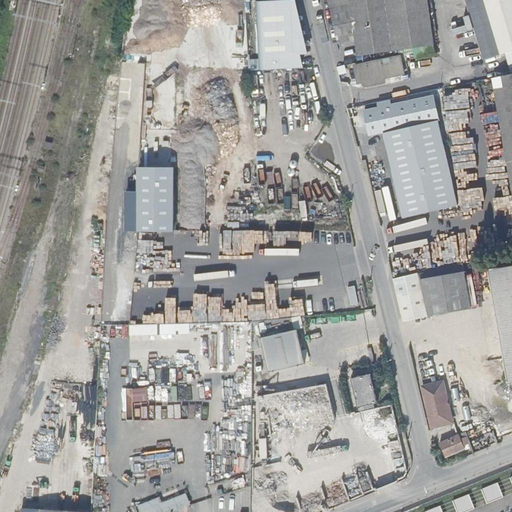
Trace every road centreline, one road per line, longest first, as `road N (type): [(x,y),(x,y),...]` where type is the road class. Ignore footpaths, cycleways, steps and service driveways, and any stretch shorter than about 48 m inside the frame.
road 1 (residential): [(310,0),(431,485)]
road 2 (unknown): [(125,130),(124,412),(175,417),(191,427),(198,511)]
road 3 (unknown): [(349,155),(248,138),(216,142),(201,160),(205,212),(222,256),(242,275),(374,254)]
road 4 (unknown): [(365,511),(331,358),(354,339),(418,329),(441,339),(464,374)]
